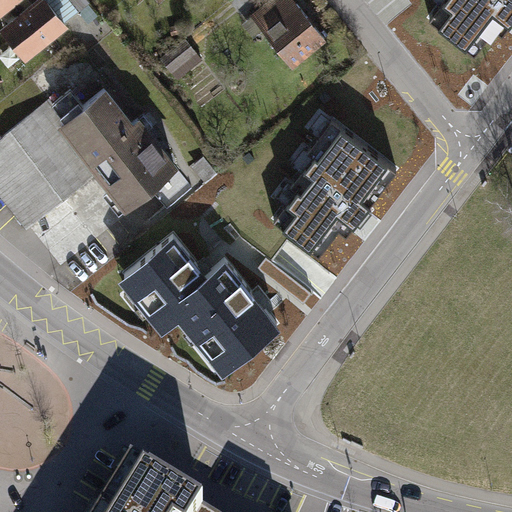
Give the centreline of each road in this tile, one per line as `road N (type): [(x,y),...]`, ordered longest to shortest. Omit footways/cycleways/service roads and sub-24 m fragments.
road 1 (residential): [(258,435),(459,167),(467,143)]
road 2 (residential): [(0,272),(152,385),(224,427),(258,435)]
road 3 (residential): [(258,435),(342,478),(457,511)]
road 4 (residential): [(349,0),(467,143)]
